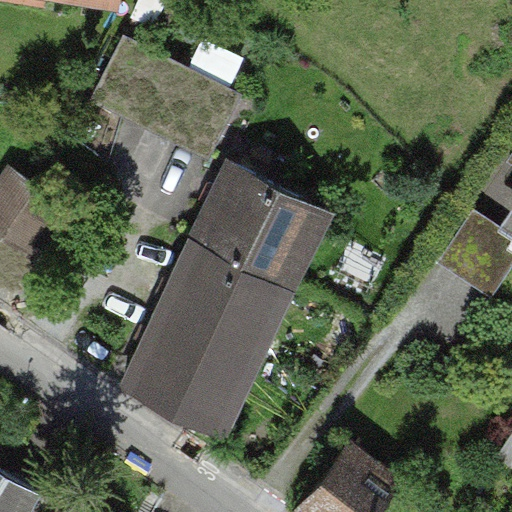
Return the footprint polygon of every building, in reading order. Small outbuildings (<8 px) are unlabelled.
[(239,94),(128,38),(99,95),(210,151),(239,94)] [(233,161),(197,236),(291,285),(327,210),(233,161)] [(61,202),(13,169),(0,187),(0,228),(29,249),(61,202)] [(511,233),(476,209),(442,259),(492,292),(511,262),(511,233)] [(197,236),(125,381),(222,431),(291,285),(197,236)] [(346,446),(299,505),(308,511),(374,511),(396,485),(346,446)] [(0,511),(28,511),(41,488),(0,466),(0,511)]
